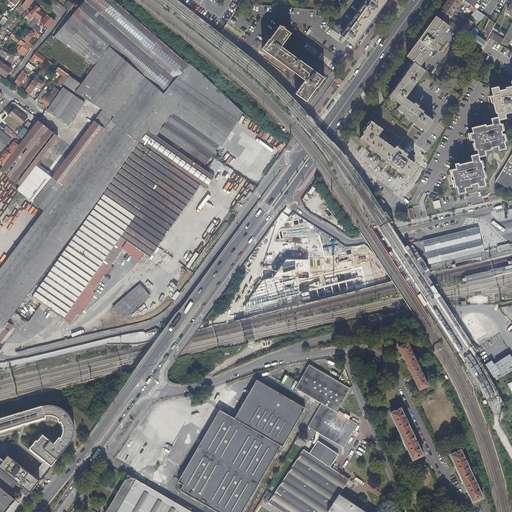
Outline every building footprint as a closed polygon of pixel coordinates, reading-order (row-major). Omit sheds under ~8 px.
[(32,1),(31,0),(23,0),(19,5),(25,10),(32,1)] [(188,65),(112,0),(85,0),(72,16),(109,47),(121,57),(145,78),(163,94),(164,94),(188,65)] [(363,5),(365,1),(362,0),(343,28),(345,30),(353,18),(363,5)] [(385,2),(386,0),(366,0),(365,1),(369,1),(367,5),(363,5),(369,9),(370,8),(372,9),(373,7),(373,8),(374,7),(375,6),(381,6),(382,2),(385,2)] [(446,22),(461,0),(446,0),(436,15),(446,22)] [(68,11),(73,5),(69,2),(64,8),(68,11)] [(369,9),(363,5),(353,18),(360,22),(369,9)] [(472,6),(470,5),(468,8),(473,12),(471,14),(480,20),(484,15),(472,6)] [(29,13),(26,17),(29,20),(29,19),(30,20),(33,16),(36,19),(33,23),(35,25),(44,15),(38,10),(39,9),(35,6),(29,13)] [(348,34),(344,39),(353,46),(382,6),(381,6),(375,6),(374,7),(373,8),(373,7),(372,9),(370,8),(369,9),(360,22),(356,27),(354,29),(355,29),(350,35),(348,34)] [(54,21),(46,15),(40,23),(48,29),(54,21)] [(419,66),(449,25),(446,22),(436,15),(406,56),(413,61),(419,66)] [(109,47),(72,16),(54,37),(94,66),(109,47)] [(356,27),(360,22),(353,18),(345,30),(343,28),(338,35),(344,39),(348,34),(350,35),(355,29),(354,29),(356,27)] [(451,22),(449,25),(463,36),(473,23),(468,19),(461,28),(451,22)] [(511,20),(500,45),(506,48),(511,35),(511,20)] [(283,26),(281,24),(271,38),(270,38),(263,48),(271,53),(272,52),(275,54),(274,56),(288,67),(289,65),(293,68),(292,70),(305,80),(303,82),(305,84),(302,87),(301,86),(296,93),(301,97),(306,101),(311,94),(310,93),(312,89),(314,91),(317,87),(324,77),(287,50),(282,46),(292,33),(285,28),(286,27),(283,25),(283,26)] [(470,30),(465,37),(482,49),(485,41),(470,30)] [(34,34),(30,31),(21,41),(23,43),(25,41),(27,42),(34,34)] [(17,43),(20,40),(12,34),(9,37),(17,43)] [(20,40),(17,43),(22,47),(21,48),(19,46),(16,50),(18,51),(17,52),(23,56),(29,48),(23,43),(21,41),(20,40)] [(27,42),(25,41),(23,43),(29,48),(32,49),(33,47),(27,42)] [(125,104),(145,78),(121,57),(109,47),(94,66),(87,75),(81,84),(75,92),(74,93),(89,102),(103,110),(114,117),(125,104)] [(0,50),(0,58),(9,65),(14,57),(9,53),(7,55),(0,50)] [(40,62),(37,66),(41,68),(44,64),(43,64),(45,60),(35,53),(33,57),(40,62)] [(419,66),(413,61),(388,96),(400,104),(397,109),(405,115),(404,116),(424,131),(432,119),(422,112),(423,110),(417,106),(414,104),(405,98),(425,70),(419,66)] [(10,69),(0,62),(0,74),(5,78),(10,69)] [(158,122),(177,96),(189,81),(191,78),(196,71),(189,64),(188,65),(164,94),(163,94),(145,78),(125,104),(154,127),(158,122)] [(58,68),(56,71),(63,77),(61,80),(60,79),(58,82),(60,84),(58,86),(56,85),(55,87),(54,89),(49,95),(50,96),(48,99),(44,97),(41,101),(43,102),(42,104),(47,108),(64,84),(70,76),(58,68)] [(27,75),(22,71),(14,83),(24,91),(31,81),(28,78),(25,82),(23,80),(27,75)] [(242,113),(226,98),(212,85),(196,71),(191,78),(189,81),(177,96),(158,122),(154,127),(150,132),(157,137),(160,133),(173,113),(218,145),(221,147),(242,113)] [(70,76),(64,84),(75,92),(81,84),(70,76)] [(44,83),(35,77),(25,91),(30,94),(36,86),(40,89),(44,83)] [(511,81),(510,82),(511,86),(504,87),(505,89),(498,91),(497,87),(490,89),(492,96),(491,96),(495,113),(496,113),(497,117),(490,119),(492,124),(485,126),(485,124),(471,128),(472,133),(469,133),(471,140),(473,140),(475,150),(476,149),(477,154),(470,155),(472,161),(458,164),(458,163),(454,164),(455,169),(451,170),(455,187),(456,186),(458,193),(465,192),(464,188),(471,186),(470,184),(477,183),(478,187),(485,185),(483,178),(484,177),(480,161),(479,161),(478,156),(485,155),(484,151),(491,149),(490,147),(497,146),(498,149),(505,148),(503,141),(505,141),(503,134),(501,134),(500,131),(502,130),(500,124),(499,124),(498,120),(505,118),(504,114),(510,112),(510,111),(511,110),(511,81)] [(47,90),(44,88),(37,99),(39,101),(47,90)] [(45,111),(46,111),(48,112),(69,126),(71,122),(72,123),(73,121),(72,120),(76,116),(84,103),(77,98),(78,97),(77,96),(76,97),(72,94),(73,93),(71,92),(71,93),(64,88),(47,111),(46,110),(45,110),(45,111)] [(114,117),(105,130),(94,122),(54,176),(37,164),(58,136),(45,126),(48,122),(42,118),(42,119),(41,118),(41,117),(41,116),(40,117),(38,122),(34,126),(30,132),(28,134),(22,142),(21,144),(17,148),(12,156),(0,172),(0,176),(17,190),(22,194),(44,211),(0,269),(0,314),(8,321),(29,294),(108,188),(134,151),(148,131),(150,132),(154,127),(125,104),(114,117)] [(15,108),(9,114),(22,125),(28,118),(22,113),(21,114),(15,108)] [(103,110),(94,122),(105,130),(114,117),(103,110)] [(218,145),(173,113),(160,133),(182,148),(205,164),(218,145)] [(30,132),(34,126),(28,121),(24,127),(27,130),(30,132)] [(384,129),(372,121),(364,133),(365,133),(361,139),(372,147),(370,148),(387,160),(386,162),(398,170),(399,169),(408,175),(416,163),(408,157),(410,154),(398,146),(396,149),(379,136),(384,129)] [(3,123),(1,126),(15,138),(16,136),(17,136),(20,138),(24,133),(22,132),(24,129),(23,128),(24,127),(21,124),(14,133),(3,123)] [(11,140),(0,130),(0,150),(1,151),(11,140)] [(150,257),(185,208),(195,193),(199,187),(205,190),(214,176),(169,145),(157,137),(150,132),(148,131),(134,151),(108,188),(29,294),(70,323),(78,312),(89,296),(122,249),(138,261),(143,253),(150,257)] [(21,144),(17,140),(13,145),(15,147),(17,148),(21,144)] [(17,148),(15,147),(13,150),(10,154),(7,152),(0,161),(0,163),(3,166),(5,164),(5,163),(11,155),(12,156),(17,148)] [(511,153),(495,181),(511,190),(511,153)] [(231,173),(232,170),(215,159),(208,169),(215,174),(220,166),(231,173)] [(312,196),(317,192),(313,187),(308,192),(312,196)] [(304,202),(315,218),(321,214),(323,217),(326,214),(328,217),(333,214),(318,193),(304,202)] [(433,202),(435,209),(441,207),(439,200),(433,202)] [(293,212),(289,216),(294,220),(298,216),(293,212)] [(429,239),(423,241),(424,246),(426,252),(432,251),(450,247),(450,250),(451,253),(452,255),(452,257),(452,258),(455,258),(456,257),(468,255),(473,253),(479,252),(484,251),(483,245),(480,234),(478,227),(474,228),(466,230),(459,232),(429,239)] [(266,242),(271,242),(271,240),(275,240),(276,232),(267,231),(266,242)] [(432,251),(426,252),(429,264),(446,260),(452,258),(452,257),(452,255),(451,253),(450,250),(450,247),(443,248),(432,251)] [(511,265),(501,268),(465,277),(466,282),(503,274),(511,271),(511,265)] [(141,285),(114,309),(123,319),(150,296),(141,285)] [(174,300),(179,293),(176,291),(171,298),(174,300)] [(8,321),(0,314),(0,331),(7,322),(8,321)] [(0,331),(0,342),(12,326),(7,322),(0,331)] [(419,391),(428,387),(407,343),(399,347),(403,357),(402,357),(404,361),(405,360),(413,378),(412,378),(413,381),(414,381),(419,391)] [(511,357),(510,354),(494,364),(503,377),(511,371),(511,357)] [(349,388),(328,377),(311,367),(297,390),(319,403),(307,427),(342,447),(356,423),(336,412),(349,388)] [(285,449),(294,433),(307,411),(267,387),(259,382),(249,399),(236,420),(221,412),(179,483),(184,486),(181,491),(186,494),(183,500),(185,502),(189,496),(216,511),(243,511),(281,447),(285,449)] [(30,449),(51,465),(71,440),(72,430),(71,421),(66,413),(60,409),(52,406),(44,406),(0,419),(0,430),(41,417),(50,415),(57,418),(60,423),(62,427),(61,434),(52,444),(42,436),(30,449)] [(406,419),(405,420),(401,410),(390,415),(412,462),(423,457),(418,448),(419,447),(417,443),(416,443),(407,424),(408,423),(406,419)] [(302,447),(305,442),(297,436),(294,441),(302,447)] [(327,467),(335,456),(316,443),(308,454),(327,467)] [(268,503),(280,511),(363,511),(338,495),(345,484),(349,487),(352,483),(327,467),(308,454),(303,450),(268,503)] [(466,461),(465,461),(461,452),(451,457),(472,504),(482,499),(478,489),(479,488),(477,485),(476,485),(467,465),(468,464),(466,461)] [(7,459),(0,468),(0,473),(28,496),(38,483),(7,459)] [(185,502),(183,500),(180,505),(129,475),(107,511),(108,511),(190,511),(182,507),(185,502)] [(0,486),(0,511),(5,511),(15,498),(0,486)]
